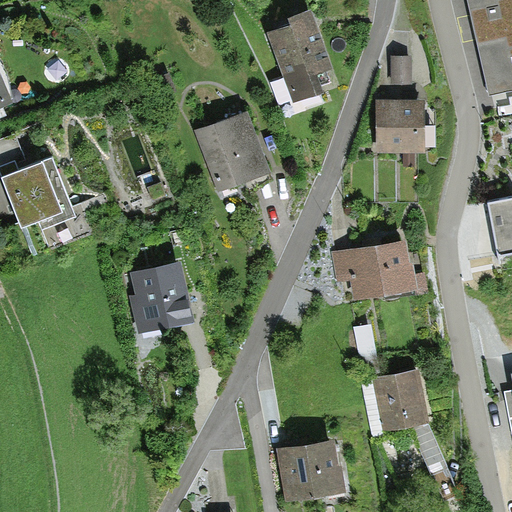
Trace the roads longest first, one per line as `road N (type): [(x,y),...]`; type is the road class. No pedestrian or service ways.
road 1 (residential): [(389,0),(243,376),(268,511)]
road 2 (residential): [(489,511),(442,241),(463,101),(437,0)]
road 3 (track): [(0,288),(25,343),(51,511)]
